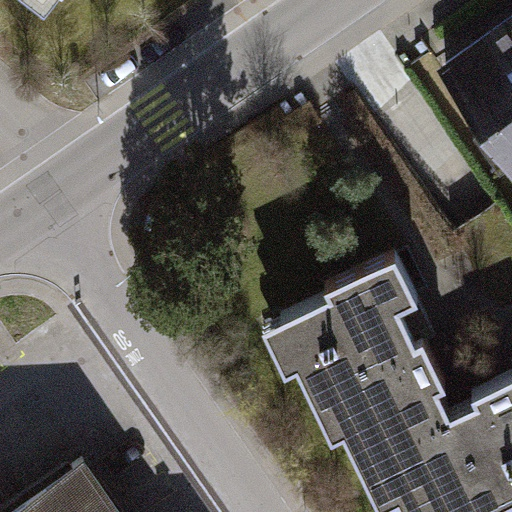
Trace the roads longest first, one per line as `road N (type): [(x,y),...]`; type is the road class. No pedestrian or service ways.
road 1 (residential): [(59,199),(264,511)]
road 2 (residential): [(343,0),(59,199)]
